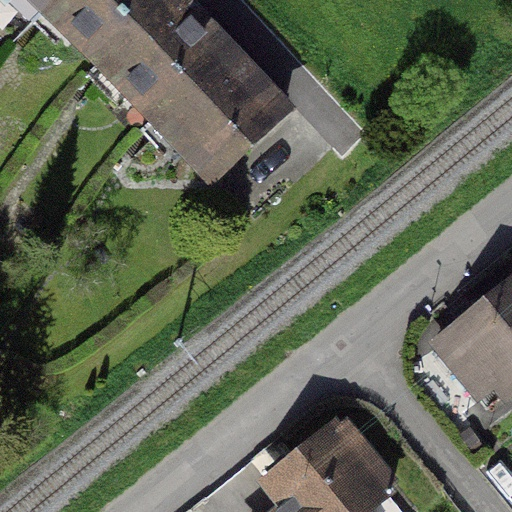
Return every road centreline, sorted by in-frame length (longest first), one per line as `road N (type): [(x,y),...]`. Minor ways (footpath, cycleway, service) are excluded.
road 1 (residential): [(142,511),(346,346)]
road 2 (residential): [(346,346),(511,210)]
road 3 (residential): [(473,511),(346,346)]
